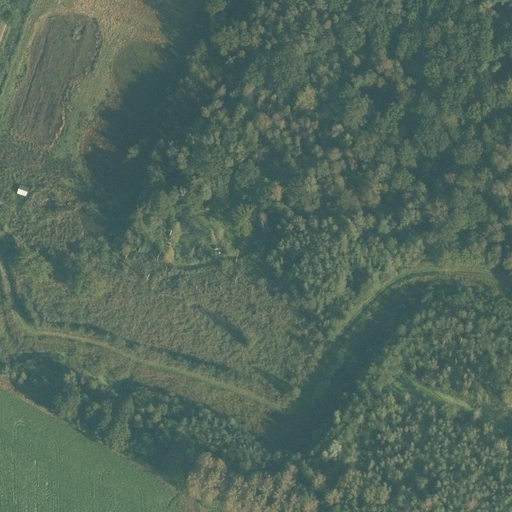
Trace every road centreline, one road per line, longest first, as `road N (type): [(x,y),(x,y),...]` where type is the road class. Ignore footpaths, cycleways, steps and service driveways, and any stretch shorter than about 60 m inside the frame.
road 1 (track): [(0,264),(26,332),(97,347),(276,411),(291,408),(365,309),(405,276),(455,260),(511,272)]
road 2 (track): [(289,0),(244,144),(230,159),(200,155),(195,180),(157,212),(152,228),(149,243),(174,267),(248,255),(254,229),(284,198),(287,176),(259,138)]
